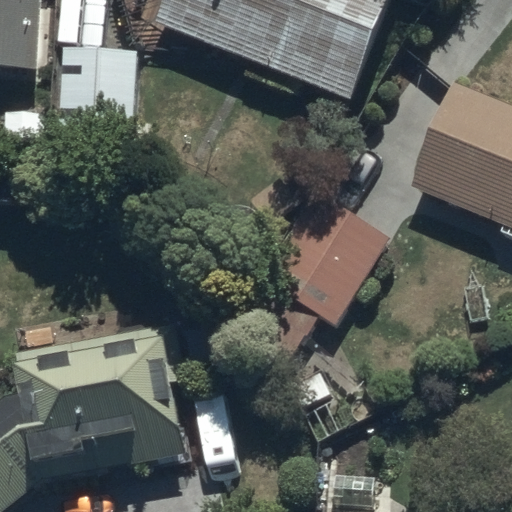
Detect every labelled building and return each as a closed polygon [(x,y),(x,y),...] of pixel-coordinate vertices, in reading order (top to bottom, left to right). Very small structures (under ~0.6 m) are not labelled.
[(51,0),(0,0),(0,83),(46,86),(51,0)] [(178,0),(164,41),(361,119),(404,0),(178,0)] [(142,65),(64,64),(63,150),(141,152),(142,65)] [(511,119),(462,98),(418,206),(511,243),(511,119)] [(392,254),(318,212),(247,335),(302,366),(321,332),(341,343),(392,254)] [(25,397),(0,417),(0,511),(29,511),(50,495),(194,473),(183,400),(191,399),(182,342),(24,366),(25,397)]
